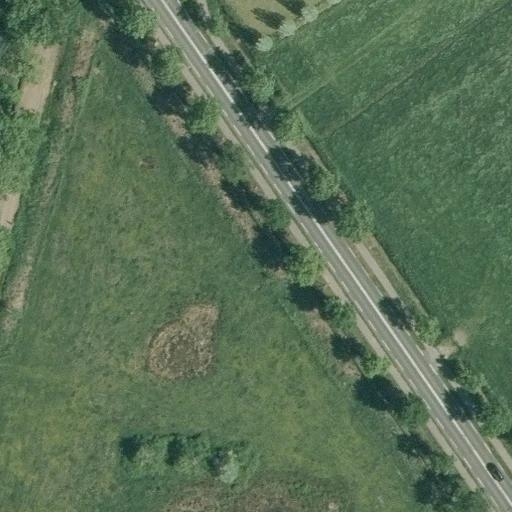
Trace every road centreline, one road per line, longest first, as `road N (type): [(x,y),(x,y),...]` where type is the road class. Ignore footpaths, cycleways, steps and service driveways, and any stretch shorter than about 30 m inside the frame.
road 1 (secondary): [(511,507),(160,0)]
road 2 (track): [(0,207),(52,15)]
